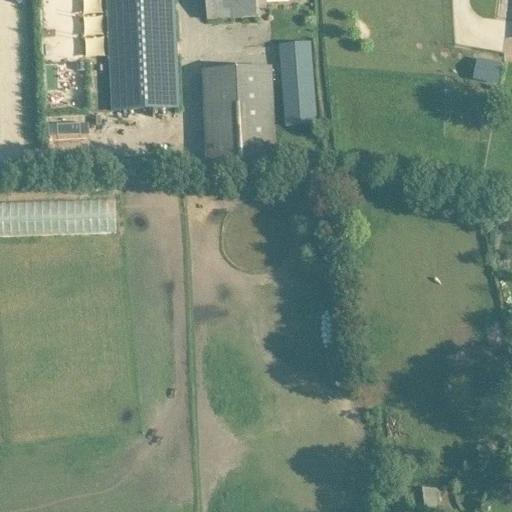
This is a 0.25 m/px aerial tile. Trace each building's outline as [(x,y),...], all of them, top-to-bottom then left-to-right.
[(178,108),(173,0),(108,0),(114,111),(178,108)] [(205,0),(206,21),(259,19),(259,9),(267,8),(266,0),(205,0)] [(315,125),(308,44),(277,47),(284,128),(315,125)] [(476,60),(473,81),(486,83),(489,62),(476,60)] [(86,110),(85,62),(71,63),(72,110),(86,110)] [(202,73),(207,177),(273,174),(268,70),(202,73)] [(439,511),(437,491),(410,494),(411,511),(439,511)]
